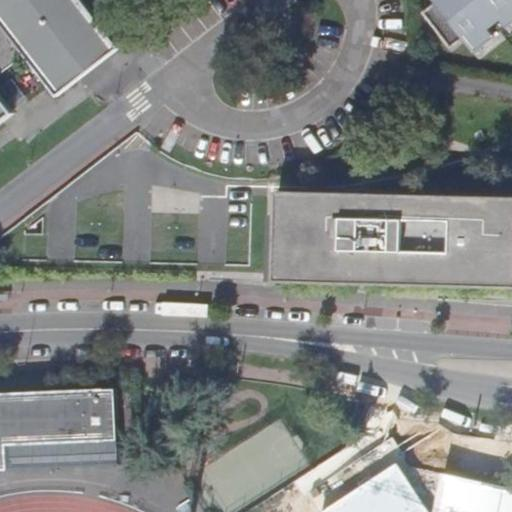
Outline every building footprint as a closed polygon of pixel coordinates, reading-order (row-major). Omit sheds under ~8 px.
[(0,0),(0,124),(15,112),(0,93),(0,75),(25,55),(50,86),(58,96),(120,48),(82,0),(0,0)] [(511,0),(440,0),(436,3),(423,14),(460,62),(495,35),(485,21),(497,12),(507,26),(511,21),(511,0)] [(511,196),(279,192),(278,274),(425,277),(511,279),(511,196)] [(118,388),(0,393),(0,470),(121,466),(118,388)] [(431,511),(427,511),(395,464),(320,511),(511,511),(511,489),(441,474),(431,511)]
